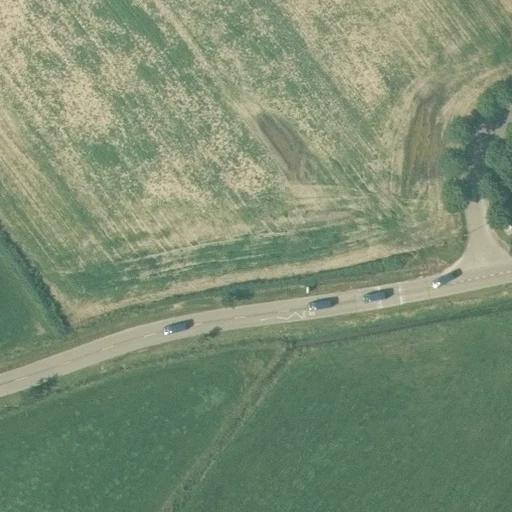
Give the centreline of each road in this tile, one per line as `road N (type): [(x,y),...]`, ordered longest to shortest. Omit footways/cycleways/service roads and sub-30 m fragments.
road 1 (tertiary): [(0,383),(121,340),(488,278)]
road 2 (unclassified): [(488,278),(469,181),(474,146),(511,116)]
